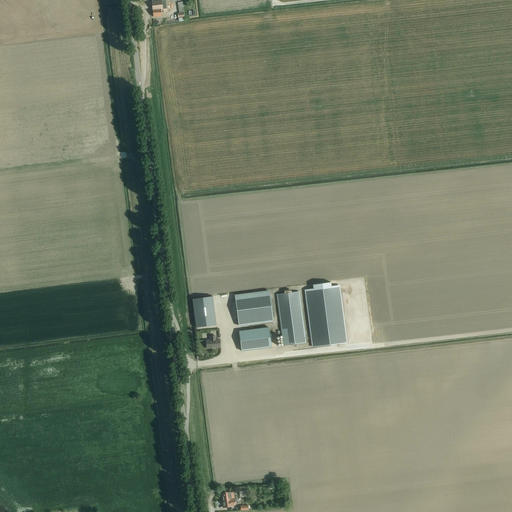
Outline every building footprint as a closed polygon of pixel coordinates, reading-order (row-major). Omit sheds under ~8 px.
[(151,0),(153,17),(158,16),(161,16),(161,12),(167,11),(165,0),(151,0)] [(304,291),(312,346),(347,342),(340,286),(331,287),(330,282),(312,285),(313,290),(304,291)] [(273,322),(269,291),(234,295),(238,326),(273,322)] [(283,346),(306,343),(299,291),(277,294),(283,346)] [(212,296),(192,299),(196,328),(216,325),(212,296)] [(241,351),(271,347),(269,327),(239,331),(241,351)] [(216,339),(216,336),(210,336),(210,340),(206,340),(206,348),(211,348),(210,346),(216,346),(216,347),(220,347),(219,339),(216,339)] [(234,496),(233,491),(221,493),(222,500),(236,498),(236,496),(234,496)] [(223,508),(228,507),(231,507),(231,506),(235,505),(235,501),(237,501),(236,498),(222,500),(223,508)]
